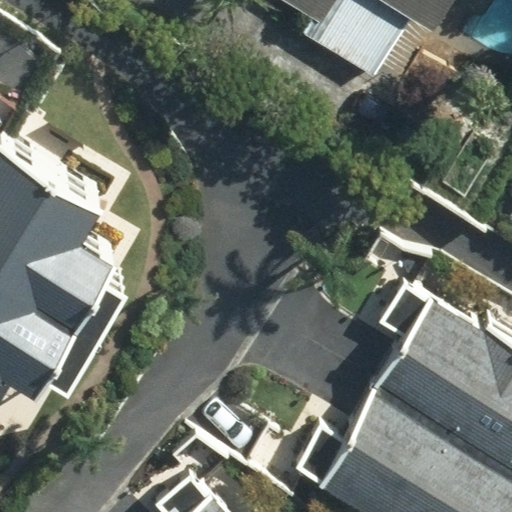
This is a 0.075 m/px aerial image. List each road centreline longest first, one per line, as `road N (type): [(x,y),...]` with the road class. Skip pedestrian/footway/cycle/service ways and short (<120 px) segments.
road 1 (residential): [(59,511),(154,418),(193,365),(288,158)]
road 2 (residential): [(57,0),(158,58),(288,158)]
road 3 (residential): [(288,158),(352,192),(459,228),(511,260)]
